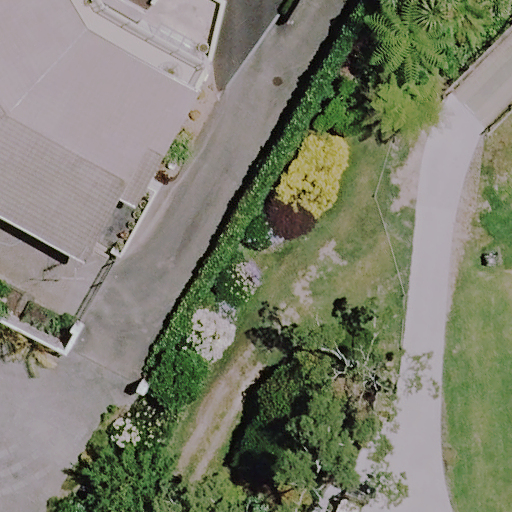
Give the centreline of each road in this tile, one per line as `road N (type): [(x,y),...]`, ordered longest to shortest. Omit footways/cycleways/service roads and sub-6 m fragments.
road 1 (track): [(511,68),(443,152),(407,511)]
road 2 (track): [(170,511),(298,298)]
road 3 (track): [(298,298),(443,152)]
